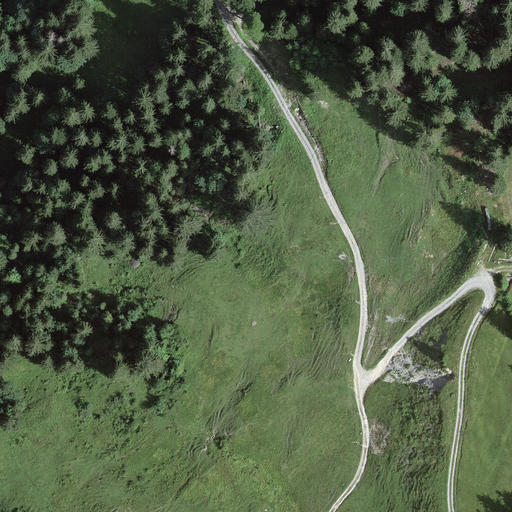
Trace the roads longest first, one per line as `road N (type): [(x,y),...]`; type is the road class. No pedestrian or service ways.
road 1 (track): [(219,0),(312,155),(357,253),(365,452),(332,511)]
road 2 (track): [(359,381),(440,308),(475,286),(489,289),(463,366),(453,511)]
